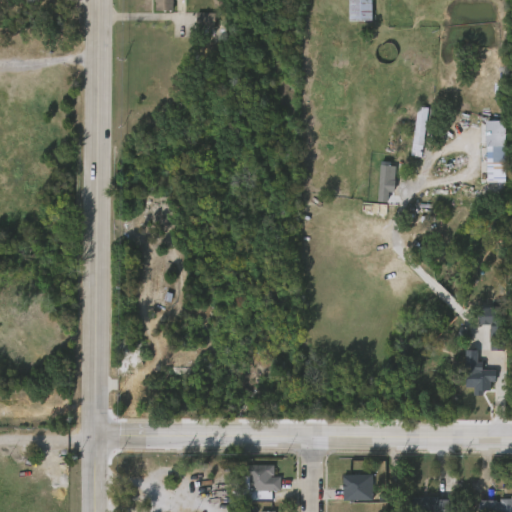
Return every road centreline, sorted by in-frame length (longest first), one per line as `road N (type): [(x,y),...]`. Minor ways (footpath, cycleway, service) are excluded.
road 1 (tertiary): [(99,0),(96,436)]
road 2 (tertiary): [(259,437),(511,438)]
road 3 (tertiary): [(96,436),(259,437)]
